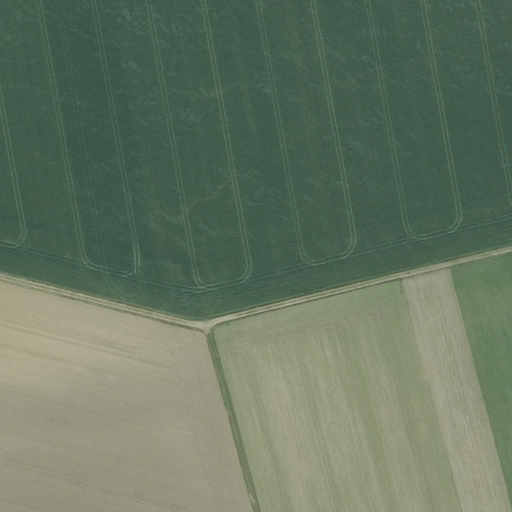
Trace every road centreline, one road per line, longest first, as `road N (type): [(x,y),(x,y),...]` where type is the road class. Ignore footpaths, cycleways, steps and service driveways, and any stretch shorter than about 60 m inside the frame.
road 1 (track): [(203,327),(511,251)]
road 2 (track): [(0,277),(203,327)]
road 3 (track): [(203,327),(253,511)]
